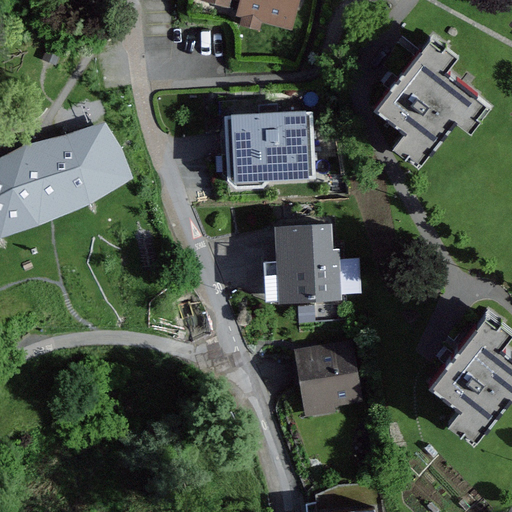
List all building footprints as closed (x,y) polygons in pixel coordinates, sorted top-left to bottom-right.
[(426,156),(458,117),(466,123),(485,99),(448,68),(453,62),(429,42),(377,105),(406,129),(400,136),(426,156)] [(230,178),(316,173),(312,110),(226,116),(230,178)] [(35,166),(0,175),(0,226),(43,215),(124,173),(97,132),(35,166)] [(276,226),(282,292),(334,288),(329,222),(276,226)] [(479,318),(432,383),(462,404),(455,413),(482,432),(511,393),(511,353),(500,345),(506,337),(479,318)] [(296,349),(304,402),(358,394),(349,340),(296,349)]
